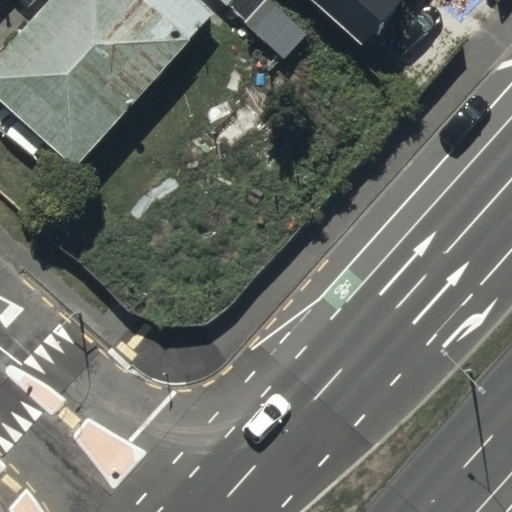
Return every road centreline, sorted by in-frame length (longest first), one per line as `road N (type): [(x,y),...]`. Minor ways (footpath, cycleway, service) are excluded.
road 1 (primary): [(213,511),(511,179)]
road 2 (residential): [(160,511),(0,369)]
road 3 (primary): [(511,414),(425,511)]
